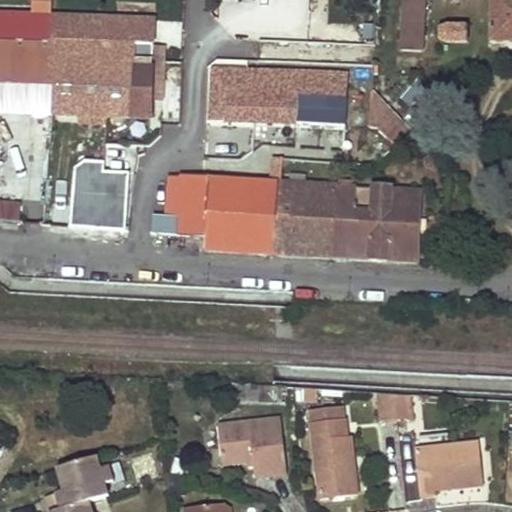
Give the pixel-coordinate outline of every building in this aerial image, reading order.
[(407,0),(405,45),(427,46),(429,8),(423,7),(423,0),(407,0)] [(511,0),(495,0),(494,41),(511,42),(511,0)] [(157,18),(0,11),(0,35),(157,42),(157,18)] [(472,24),(450,23),(444,26),(443,37),(450,40),(471,41),(472,24)] [(0,35),(0,110),(154,117),(156,66),(156,49),(157,42),(0,35)] [(263,40),(262,59),(370,64),(371,45),(263,40)] [(165,49),(156,49),(156,66),(165,66),(165,49)] [(234,69),(214,68),(213,118),(348,124),(348,95),(317,94),(318,72),(261,69),(260,76),(234,75),(234,69)] [(417,81),(398,98),(409,111),(428,94),(417,81)] [(379,98),(361,116),(391,146),(409,127),(379,98)] [(134,173),(96,172),(95,194),(94,197),(108,198),(108,208),(107,228),(130,230),(134,173)] [(283,183),(173,176),(170,214),(183,216),(182,234),(210,236),(209,249),(280,253),(283,183)] [(339,186),(283,183),(280,253),(335,255),(339,186)] [(358,187),(339,186),(335,255),(355,256),(358,187)] [(426,191),(358,187),(355,256),(423,259),(424,257),(424,231),(429,231),(430,219),(425,219),(426,191)] [(95,194),(50,192),(47,224),(107,228),(108,208),(94,207),(94,197),(95,194)] [(0,194),(0,220),(23,222),(24,201),(3,200),(3,195),(0,194)] [(248,386),(247,401),(285,404),(286,388),(248,386)] [(377,396),(381,424),(397,422),(394,396),(377,396)] [(394,396),(397,422),(413,420),(411,396),(394,396)] [(329,416),(330,423),(342,422),(341,415),(329,416)] [(287,475),(281,420),(218,427),(222,466),(253,463),(255,478),(287,475)] [(358,496),(351,439),(346,440),(344,422),(342,422),(330,423),(311,425),(321,501),(358,496)] [(416,450),(421,499),(437,497),(436,491),(484,486),(479,443),(416,450)] [(44,499),(47,511),(92,511),(89,502),(109,497),(106,485),(101,471),(98,458),(66,468),(69,477),(66,483),(67,484),(69,491),(64,493),(44,499)] [(58,471),(64,493),(69,491),(67,484),(66,483),(69,477),(66,468),(58,471)] [(101,471),(106,485),(114,483),(109,468),(101,471)]
